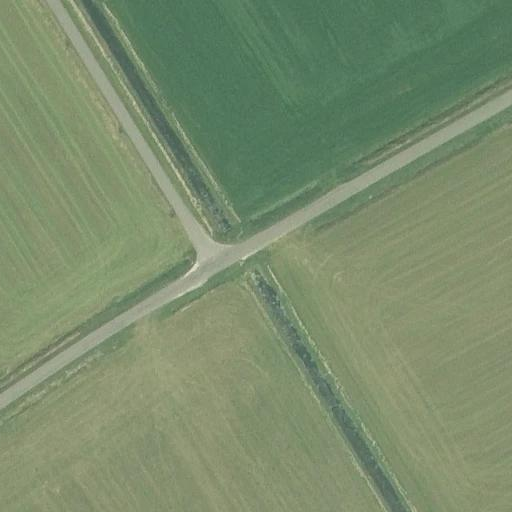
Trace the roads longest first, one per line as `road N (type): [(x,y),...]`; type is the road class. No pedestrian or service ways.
road 1 (unclassified): [(219,265),(511,99)]
road 2 (unclassified): [(219,265),(51,0)]
road 3 (unclassified): [(0,407),(219,265)]
